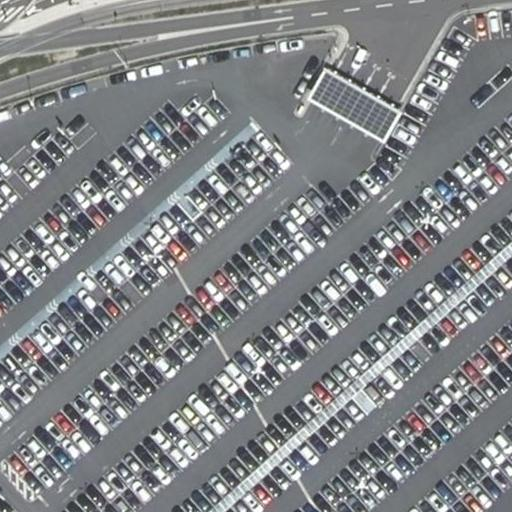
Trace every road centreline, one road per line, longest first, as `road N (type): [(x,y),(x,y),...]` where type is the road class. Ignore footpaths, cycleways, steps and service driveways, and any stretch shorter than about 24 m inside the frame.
road 1 (unclassified): [(429,0),(118,54),(0,89)]
road 2 (unclassified): [(412,0),(0,48)]
